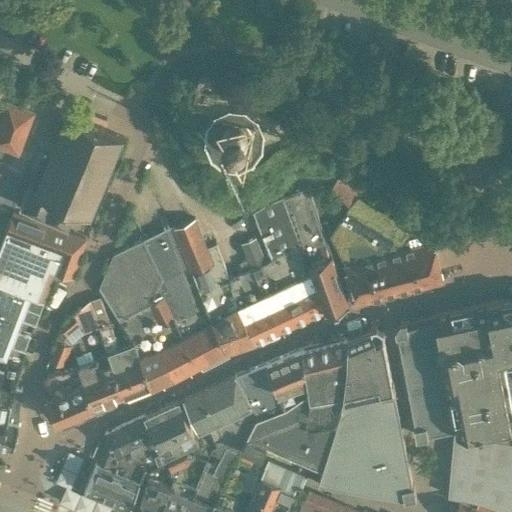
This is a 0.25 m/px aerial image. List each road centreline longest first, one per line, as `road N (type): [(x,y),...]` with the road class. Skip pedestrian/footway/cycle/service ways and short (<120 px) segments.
road 1 (residential): [(145,139),(82,284),(55,308),(31,400),(44,443)]
road 2 (residential): [(145,139),(131,113),(0,42)]
